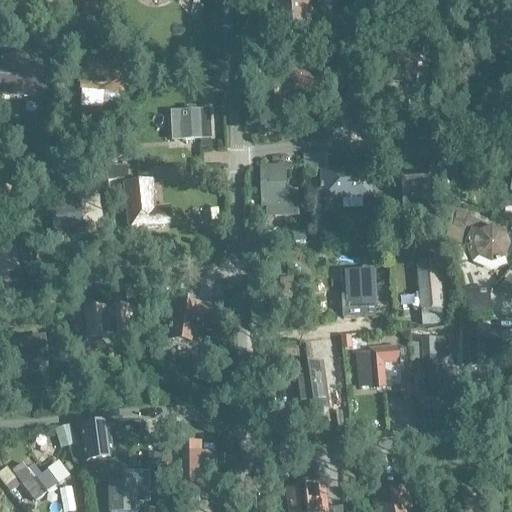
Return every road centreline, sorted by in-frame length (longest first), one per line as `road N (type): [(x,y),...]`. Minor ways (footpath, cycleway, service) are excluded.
road 1 (residential): [(246,450),(234,157)]
road 2 (residential): [(234,157),(511,128)]
road 3 (residential): [(246,450),(335,452),(511,429)]
road 4 (track): [(244,412),(111,413),(0,427)]
road 5 (residential): [(234,157),(227,0)]
road 6 (track): [(339,148),(357,0)]
